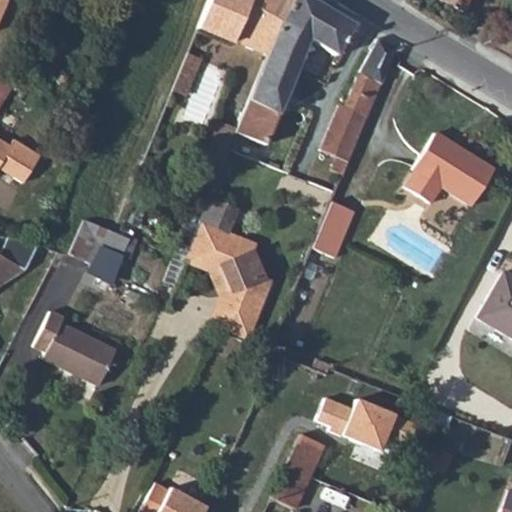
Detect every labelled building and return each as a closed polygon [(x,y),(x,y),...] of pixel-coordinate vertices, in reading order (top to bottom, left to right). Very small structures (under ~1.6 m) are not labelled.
[(231,41),(267,59),(291,0),(203,0),(192,29),(226,47),(231,41)] [(291,0),(267,59),(237,133),(267,145),(311,41),(340,57),(355,28),(309,0),(291,0)] [(439,0),(456,8),(459,0),(439,0)] [(346,165),(396,54),(376,40),(345,108),(343,108),(322,153),(333,159),(346,165)] [(158,122),(146,152),(160,157),(172,127),(158,122)] [(494,174),(433,139),(412,175),(414,176),(405,193),(432,209),(442,193),(472,211),(494,174)] [(27,186),(44,159),(17,143),(13,149),(0,140),(0,172),(2,170),(27,186)] [(327,172),(340,178),(346,165),(333,159),(327,172)] [(229,236),(236,217),(239,209),(211,198),(200,224),(229,236)] [(351,218),(327,208),(307,253),(330,265),(351,218)] [(92,246),(117,259),(123,241),(85,222),(69,257),(84,264),(92,246)] [(216,309),(248,325),(265,287),(255,283),(251,255),(255,247),(229,236),(200,224),(190,252),(218,265),(223,292),(216,309)] [(0,284),(24,269),(35,245),(6,239),(0,250),(0,284)] [(200,323),(239,344),(248,325),(216,309),(223,292),(218,265),(190,252),(188,259),(206,268),(212,297),(200,323)] [(511,277),(507,275),(484,323),(511,335),(511,277)] [(95,385),(112,350),(60,325),(63,319),(49,312),(32,346),(43,351),(40,358),(95,385)] [(409,445),(417,423),(359,401),(355,408),(328,399),(319,423),(331,427),(330,430),(384,453),(389,439),(409,445)] [(322,446),(299,433),(286,471),(311,479),(322,446)] [(236,438),(223,478),(240,483),(252,443),(236,438)] [(311,479),(286,471),(275,503),(300,511),(311,479)] [(167,489),(155,511),(201,511),(203,508),(167,489)] [(499,508),(509,511),(511,511),(511,492),(506,490),(499,508)]
